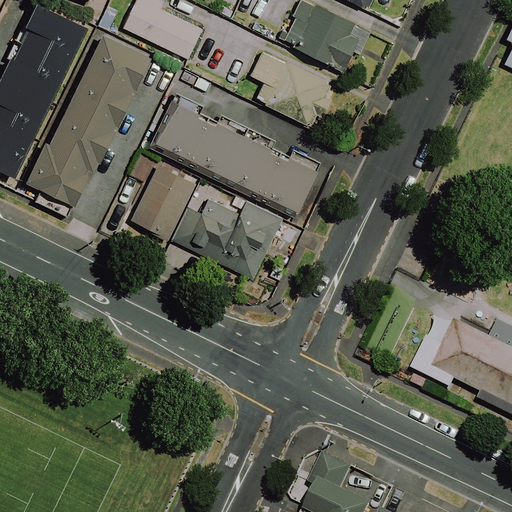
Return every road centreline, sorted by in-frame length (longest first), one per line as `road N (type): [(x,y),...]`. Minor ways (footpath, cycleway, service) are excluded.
road 1 (residential): [(283,373),(476,0)]
road 2 (residential): [(0,241),(283,373)]
road 3 (residential): [(283,373),(511,483)]
road 4 (residential): [(219,511),(283,373)]
